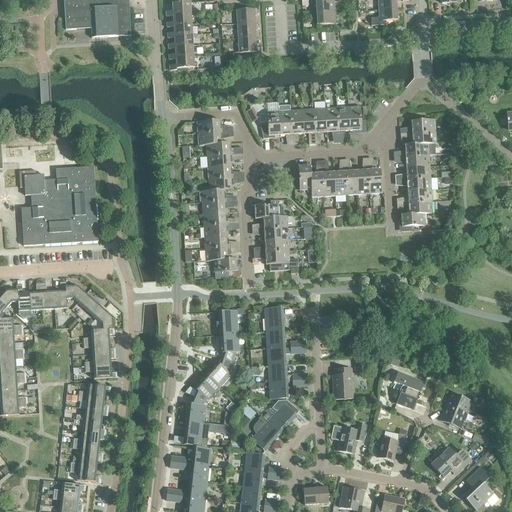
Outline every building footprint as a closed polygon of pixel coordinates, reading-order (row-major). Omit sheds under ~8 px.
[(91,39),(130,37),(128,0),(86,0),(63,1),(65,31),(91,29),(91,39)] [(377,0),(378,11),(396,10),(395,0),(377,0)] [(166,18),(172,17),(172,16),(190,15),(190,3),(172,4),(172,12),(165,13),(166,18)] [(315,4),(316,15),(334,14),(333,3),(315,4)] [(236,11),(237,25),(255,24),(254,17),(256,17),(256,10),(254,10),(236,11)] [(396,10),(378,11),(379,22),(397,21),(396,10)] [(334,14),(316,15),(317,26),(335,25),(334,14)] [(166,29),(173,28),(173,26),(191,25),(190,15),(172,16),(172,17),(173,23),(166,24),(166,29)] [(237,25),(237,39),(256,38),(255,31),(257,31),(257,24),(255,24),(237,25)] [(167,39),(174,39),(174,37),(192,36),(191,25),(173,26),(173,28),(173,34),(167,34),(167,39)] [(168,50),(174,50),(174,48),(192,47),(192,36),(174,37),(174,39),(174,45),(167,45),(168,50)] [(256,38),(237,39),(238,54),(256,53),(256,45),(258,45),(258,38),(256,38)] [(168,61),(175,61),(175,59),(193,58),(192,47),(174,48),(174,50),(175,56),(168,56),(168,61)] [(175,59),(175,61),(175,66),(169,67),(169,72),(176,71),(176,70),(194,69),(193,58),(175,59)] [(359,107),(348,108),(349,132),(361,131),(359,107)] [(336,108),(324,109),(326,133),(337,133),(336,108)] [(348,108),(336,108),(337,133),(349,132),(348,108)] [(324,109),(313,110),(314,134),(326,133),(324,109)] [(301,111),(303,135),(308,134),(308,146),(315,145),(315,146),(314,134),(313,110),(301,111)] [(280,136),(291,136),(290,111),(278,112),(280,136)] [(291,136),(303,135),(301,111),(290,111),(291,136)] [(268,137),(280,136),(278,112),(266,113),(267,127),(262,128),(263,140),(268,140),(268,137)] [(196,123),(197,135),(221,133),(220,121),(196,123)] [(411,122),(411,134),(436,133),(435,121),(411,122)] [(198,147),(206,146),(222,145),(222,144),(221,133),(197,135),(198,147)] [(411,134),(412,145),(412,146),(428,145),(434,145),(436,144),(436,133),(411,134)] [(206,146),(206,158),(230,156),(242,155),(241,149),(230,150),(230,144),(222,144),(222,145),(206,146)] [(405,158),(429,156),(435,156),(434,145),(428,145),(412,146),(412,145),(404,146),(405,158)] [(206,158),(207,169),(231,168),(230,156),(206,158)] [(405,158),(406,169),(430,168),(429,156),(405,158)] [(320,162),(321,174),(323,198),(334,197),(333,173),(328,173),(327,162),(320,162)] [(299,191),(310,191),(311,191),(310,174),(310,166),(297,167),(297,165),(292,165),(293,178),(298,177),(299,191)] [(21,209),(23,247),(98,242),(93,168),(55,170),(56,186),(52,187),(51,181),(44,182),(43,176),(35,176),(35,171),(18,173),(19,189),(24,189),(25,197),(31,196),(31,204),(36,204),(37,208),(21,209)] [(207,169),(208,181),(232,179),(231,168),(207,169)] [(406,169),(406,181),(431,179),(430,168),(406,169)] [(380,170),(368,171),(369,195),(381,195),(380,170)] [(368,171),(356,172),(358,196),(369,195),(368,171)] [(345,172),(333,173),(334,197),(346,197),(345,172)] [(356,172),(345,172),(346,197),(358,196),(356,172)] [(311,191),(310,191),(311,199),(323,198),(321,174),(310,174),(311,191)] [(208,181),(208,192),(225,191),(225,192),(233,191),(232,179),(208,181)] [(406,181),(407,192),(431,191),(431,179),(406,181)] [(200,192),(201,204),(225,203),(235,202),(235,198),(225,199),(225,192),(225,191),(208,192),(200,192)] [(407,192),(408,204),(432,202),(431,191),(407,192)] [(408,204),(408,215),(408,216),(425,215),(433,214),(432,202),(408,204)] [(201,204),(202,216),(226,214),(225,203),(201,204)] [(254,220),(263,219),(279,218),(278,206),(277,206),(270,207),(254,208),(254,220)] [(202,216),(202,227),(227,226),(226,214),(202,216)] [(408,216),(408,215),(400,216),(401,228),(420,227),(424,227),(425,227),(425,215),(408,216)] [(263,219),(263,231),(287,229),(287,217),(279,218),(263,219)] [(202,227),(203,239),(227,238),(227,226),(202,227)] [(263,231),(264,242),(288,241),(287,229),(263,231)] [(203,239),(204,251),(228,249),(227,238),(203,239)] [(264,242),(265,254),(289,252),(288,241),(264,242)] [(205,263),(213,262),(229,261),(229,260),(228,249),(204,251),(205,263)] [(289,252),(265,254),(253,254),(253,259),(261,260),(261,258),(265,258),(265,266),(269,265),(269,272),(289,271),(289,268),(298,268),(297,260),(289,261),(289,252)] [(213,262),(213,274),(238,272),(237,260),(229,260),(229,261),(213,262)] [(60,292),(53,293),(54,310),(67,310),(66,300),(65,288),(65,283),(60,283),(60,292)] [(36,294),(29,294),(30,312),(42,311),(40,284),(36,285),(36,294)] [(45,284),(40,284),(42,311),(54,310),(53,293),(46,293),(45,284)] [(16,286),(16,291),(17,291),(17,303),(18,313),(30,312),(29,294),(22,294),(21,285),(16,286)] [(77,287),(65,288),(66,300),(72,300),(77,304),(86,295),(77,287)] [(5,291),(0,296),(0,302),(6,309),(11,304),(17,303),(17,291),(16,291),(5,291)] [(103,311),(86,295),(77,304),(95,320),(103,311)] [(265,311),(266,334),(283,333),(282,310),(265,311)] [(113,319),(103,311),(95,320),(100,324),(101,331),(113,330),(113,319)] [(218,314),(219,337),(237,336),(235,313),(218,314)] [(0,332),(22,331),(22,326),(13,327),(13,319),(2,320),(0,320),(0,332)] [(114,335),(113,330),(101,331),(90,331),(91,339),(82,340),(82,344),(109,343),(109,336),(114,335)] [(0,344),(14,344),(14,337),(23,336),(22,331),(0,332),(0,344)] [(266,334),(267,350),(284,349),(283,333),(266,334)] [(223,353),(221,360),(232,363),(236,353),(238,353),(237,336),(219,337),(220,354),(223,353)] [(110,350),(109,343),(82,344),(82,349),(91,349),(92,356),(115,354),(114,350),(110,350)] [(0,356),(24,355),(23,350),(15,351),(14,344),(0,344),(0,356)] [(267,350),(268,367),(285,366),(284,349),(267,350)] [(115,359),(115,354),(92,356),(92,363),(83,363),(84,368),(111,367),(110,360),(115,359)] [(0,368),(16,368),(15,360),(24,360),(24,355),(0,356),(0,368)] [(217,364),(206,377),(219,388),(230,376),(228,374),(232,363),(221,360),(218,366),(217,364)] [(268,367),(269,383),(286,382),(285,366),(268,367)] [(111,374),(111,367),(84,368),(84,373),(93,373),(93,380),(116,379),(116,373),(111,374)] [(0,380),(25,379),(25,374),(16,375),(16,368),(0,368),(0,380)] [(333,389),(334,399),(351,398),(350,370),(334,371),(335,377),(332,377),(333,389),(332,389),(333,389)] [(395,405),(413,412),(424,384),(397,374),(393,384),(402,388),(395,405)] [(196,391),(193,398),(204,403),(206,399),(208,401),(209,399),(217,398),(217,390),(219,388),(206,377),(194,389),(196,391)] [(0,392),(17,392),(17,384),(26,384),(25,379),(0,380),(0,392)] [(286,382),(269,383),(270,400),(287,399),(286,382)] [(78,392),(77,397),(104,400),(105,393),(109,393),(110,388),(87,385),(87,393),(78,392)] [(0,404),(27,403),(27,398),(18,399),(17,392),(0,392),(0,404)] [(449,426),(460,430),(471,402),(450,394),(443,411),(447,412),(446,415),(452,418),(449,426)] [(85,403),(85,410),(107,412),(108,408),(103,407),(104,400),(77,397),(76,402),(85,403)] [(187,405),(185,422),(203,424),(205,407),(202,407),(204,403),(193,398),(190,406),(187,405)] [(271,409),(263,419),(267,423),(280,435),(295,417),(299,413),(286,401),(278,402),(271,409)] [(27,403),(0,404),(0,407),(0,412),(0,411),(0,417),(19,416),(18,408),(27,408),(27,403)] [(246,406),(240,413),(245,417),(251,410),(246,406)] [(75,416),(74,421),(101,424),(102,417),(107,417),(107,412),(85,410),(84,417),(75,416)] [(257,435),(251,441),(265,452),(280,435),(267,423),(261,418),(259,419),(260,420),(255,425),(255,427),(254,428),(254,429),(254,430),(254,432),(255,433),(256,434),(257,435)] [(83,427),(82,434),(105,436),(105,431),(100,431),(101,424),(74,421),(74,426),(83,427)] [(203,424),(185,422),(183,445),(200,447),(203,424)] [(330,442),(338,444),(337,450),(353,454),(356,441),(363,443),(366,427),(356,425),(354,433),(332,429),(330,442)] [(72,440),(72,445),(99,448),(99,441),(104,441),(105,436),(82,434),(81,441),(72,440)] [(474,434),(472,440),(486,446),(489,440),(474,434)] [(377,459),(393,462),(396,449),(402,450),(404,436),(398,435),(397,442),(381,439),(377,459)] [(230,440),(230,450),(238,451),(239,441),(230,440)] [(80,451),(79,458),(102,460),(102,455),(98,455),(99,448),(72,445),(71,449),(80,451)] [(192,449),(190,466),(208,468),(210,451),(192,449)] [(443,477),(442,477),(443,478),(454,468),(458,473),(470,462),(461,452),(455,458),(448,451),(449,451),(448,450),(431,466),(432,466),(433,466),(443,477)] [(247,455),(245,472),(262,474),(264,457),(247,455)] [(70,464),(69,468),(96,471),(97,464),(101,465),(102,460),(79,458),(78,465),(70,464)] [(7,466),(1,471),(5,476),(11,470),(7,466)] [(190,466),(189,482),(206,484),(208,468),(190,466)] [(96,471),(69,468),(68,473),(77,474),(77,482),(99,484),(100,479),(95,479),(96,471)] [(476,490),(465,501),(474,511),(475,511),(493,496),(483,485),(490,478),(480,468),(467,481),(476,490)] [(245,472),(243,488),(260,490),(262,474),(245,472)] [(189,482),(187,498),(204,500),(206,484),(189,482)] [(52,492),(52,495),(79,498),(80,491),(84,492),(85,487),(62,484),(61,492),(52,490),(52,492)] [(243,488),(241,504),(258,506),(260,490),(243,488)] [(303,490),(304,506),(328,504),(326,488),(303,490)] [(343,488),(338,509),(354,511),(353,511),(368,511),(369,511),(360,509),(363,493),(343,488)] [(60,501),(59,508),(82,511),(83,506),(78,505),(79,498),(52,495),(51,500),(60,501)] [(401,511),(403,501),(384,497),(382,507),(376,506),(374,511),(401,511)] [(187,498),(185,511),(202,511),(204,500),(187,498)]
